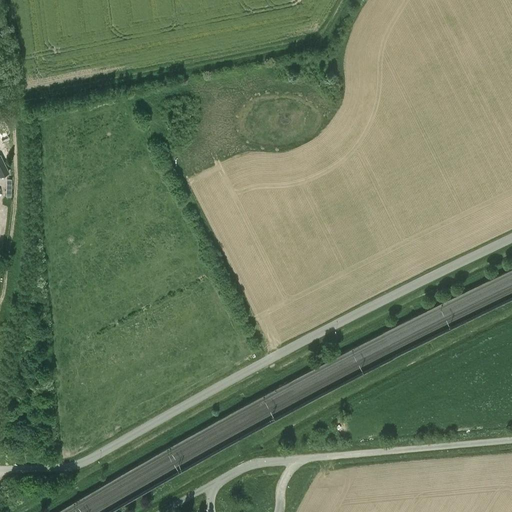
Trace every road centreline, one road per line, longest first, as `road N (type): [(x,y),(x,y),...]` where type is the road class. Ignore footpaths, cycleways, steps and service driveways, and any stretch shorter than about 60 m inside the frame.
road 1 (unclassified): [(0,470),(70,470),(511,240)]
road 2 (motorway): [(0,408),(304,253),(511,162)]
road 3 (motorway): [(511,135),(254,247),(0,379)]
road 4 (unclassified): [(304,457),(511,438)]
